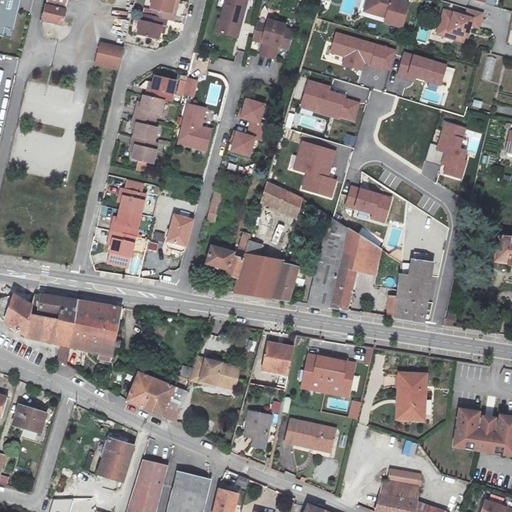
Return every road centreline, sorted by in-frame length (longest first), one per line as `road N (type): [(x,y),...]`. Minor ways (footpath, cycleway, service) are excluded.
road 1 (residential): [(78,277),(124,76),(185,45),(196,0)]
road 2 (unclassified): [(360,511),(226,463),(71,390)]
road 3 (residential): [(434,339),(458,225),(446,197),(367,145),(379,103)]
road 4 (secondary): [(205,304),(434,339)]
road 5 (residential): [(240,74),(178,295)]
road 6 (residential): [(0,494),(39,497),(71,390)]
road 7 (secondary): [(76,291),(205,304)]
road 8 (unknown): [(353,509),(381,466),(397,459),(423,464),(441,490)]
